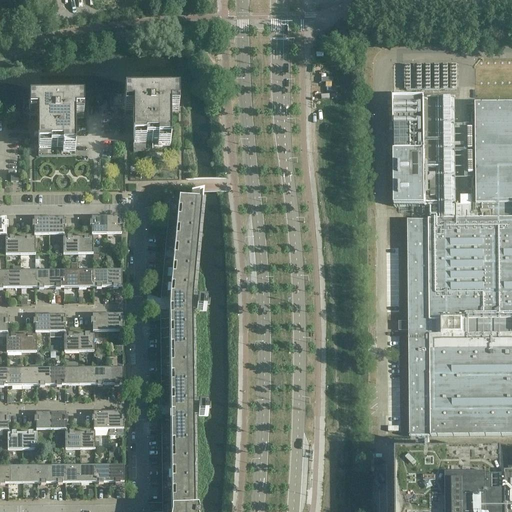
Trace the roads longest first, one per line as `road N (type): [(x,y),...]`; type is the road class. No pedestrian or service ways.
road 1 (secondary): [(243,0),(264,312),(257,511)]
road 2 (secondary): [(293,511),(300,343),(277,5)]
road 3 (residential): [(0,511),(135,509),(142,500),(140,405)]
road 4 (residential): [(0,406),(140,405)]
road 5 (residential): [(0,310),(139,309)]
